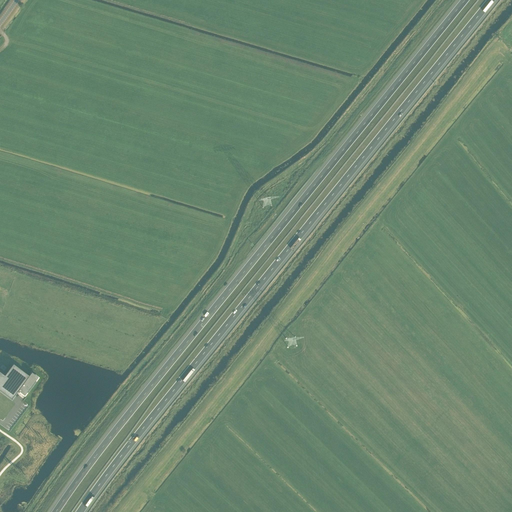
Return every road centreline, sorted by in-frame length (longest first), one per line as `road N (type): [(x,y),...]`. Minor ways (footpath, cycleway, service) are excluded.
road 1 (motorway): [(79,511),(488,0)]
road 2 (motorway): [(462,0),(55,511)]
